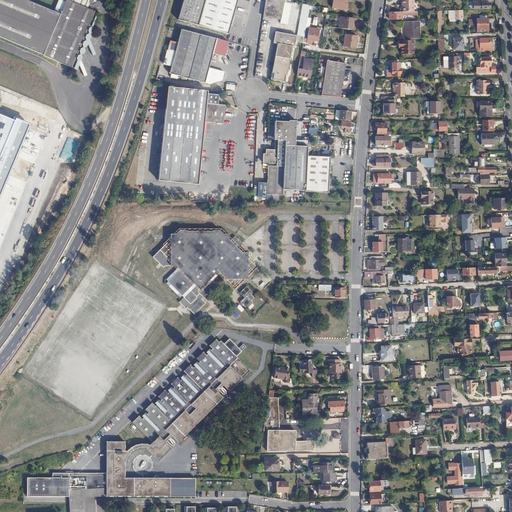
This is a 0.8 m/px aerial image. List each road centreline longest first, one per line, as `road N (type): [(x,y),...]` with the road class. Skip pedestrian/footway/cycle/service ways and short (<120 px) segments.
road 1 (primary): [(0,363),(67,262),(105,183),(162,0)]
road 2 (primary): [(145,0),(87,192),(0,340)]
road 3 (residential): [(356,293),(355,504)]
road 4 (residential): [(365,105),(356,293)]
road 5 (residential): [(511,281),(356,293)]
